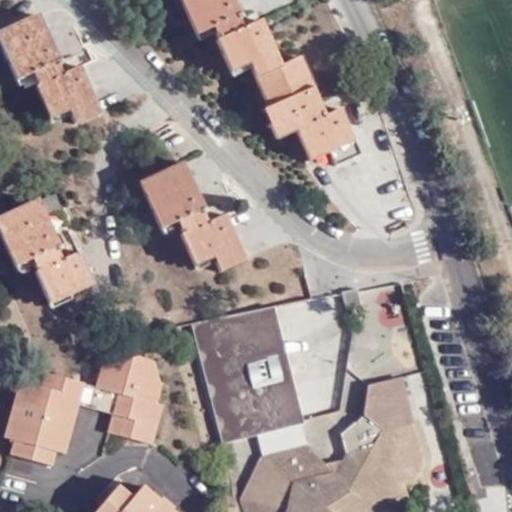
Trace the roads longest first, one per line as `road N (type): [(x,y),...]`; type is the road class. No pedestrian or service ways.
road 1 (residential): [(453,244),(351,252),(300,225),(131,51),(70,0)]
road 2 (unknown): [(0,402),(23,366),(94,314),(102,295),(98,199),(107,150),(173,94)]
road 3 (residential): [(357,0),(453,244)]
road 4 (residential): [(453,244),(511,453)]
